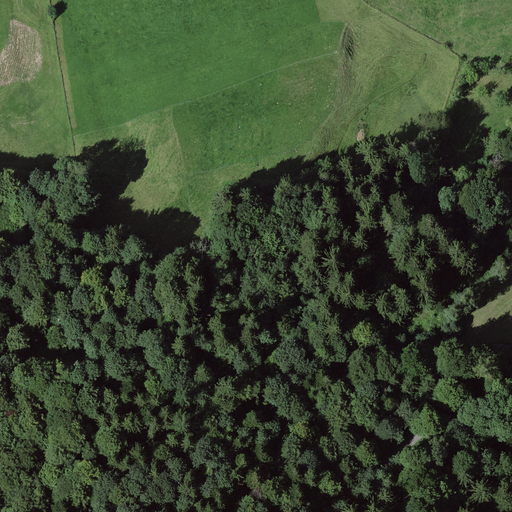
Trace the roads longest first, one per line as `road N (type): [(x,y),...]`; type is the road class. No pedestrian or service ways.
road 1 (track): [(511,372),(0,364)]
road 2 (track): [(511,389),(457,408),(324,511)]
